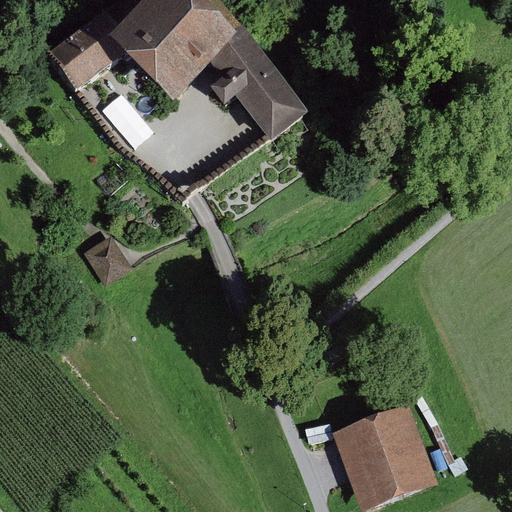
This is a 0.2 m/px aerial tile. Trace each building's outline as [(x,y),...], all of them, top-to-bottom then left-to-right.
[(272,149),(307,124),(244,39),(229,50),(179,0),(165,0),(120,47),(109,58),(118,68),(173,126),(216,80),(225,90),(211,101),(226,115),(239,106),(269,145),(272,149)] [(109,58),(120,47),(101,24),(50,62),(79,99),(118,68),(109,58)] [(107,292),(133,274),(111,241),(85,259),(107,292)] [(0,321),(0,393),(36,364),(0,321)] [(410,413),(334,441),(360,511),(386,511),(439,492),(410,413)]
